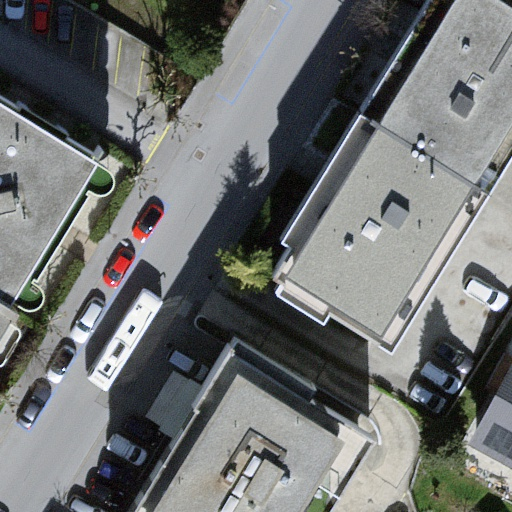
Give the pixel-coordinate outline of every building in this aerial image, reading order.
[(487,0),(453,0),(280,297),(384,363),(511,154),(511,0),(497,0),(495,6),(487,0)] [(104,178),(0,113),(0,318),(6,322),(104,178)] [(6,322),(0,318),(0,351),(15,328),(6,322)] [(326,511),(369,442),(221,363),(142,511),(326,511)] [(511,372),(471,449),(511,474),(511,372)]
